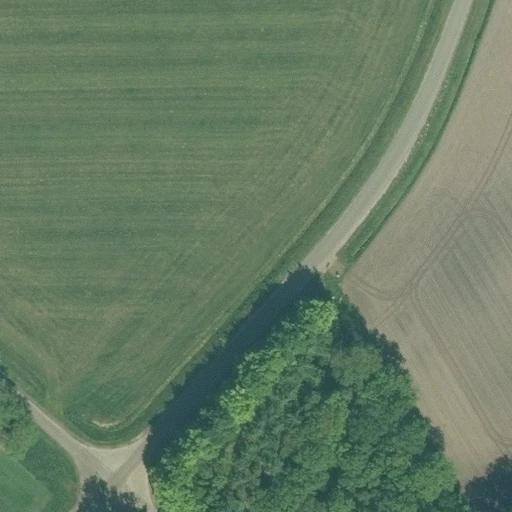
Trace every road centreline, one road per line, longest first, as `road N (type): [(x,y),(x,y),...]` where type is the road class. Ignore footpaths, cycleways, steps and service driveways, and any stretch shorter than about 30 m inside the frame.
road 1 (unclassified): [(113,484),(325,247),(393,152),(458,0)]
road 2 (unclassified): [(113,484),(0,384)]
